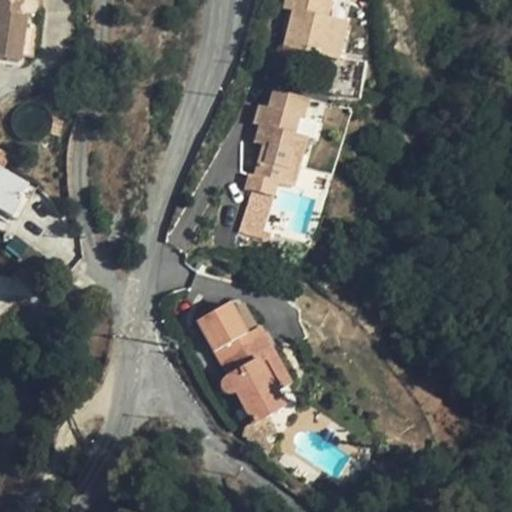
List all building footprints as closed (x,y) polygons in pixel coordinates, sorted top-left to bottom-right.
[(0,0),(0,60),(19,64),(26,17),(9,15),(10,8),(17,7),(19,7),(21,5),(22,1),(22,0),(0,0)] [(330,0),(286,0),(284,10),(288,11),(293,13),(287,38),(284,49),(336,62),(345,24),(341,23),(326,19),(330,0)] [(339,15),(343,0),(330,0),(326,19),(341,23),(342,16),(339,15)] [(287,38),(293,13),(288,11),(282,37),(287,38)] [(307,100),(274,90),(269,108),(261,105),(255,124),(259,125),(258,131),(264,132),(261,144),(264,145),(255,176),(249,175),(245,190),(274,198),(278,185),(291,188),(297,167),(303,169),(307,156),(301,154),(305,138),(315,141),(320,124),(302,120),(307,100)] [(28,185),(0,168),(0,211),(12,218),(23,198),(21,197),(28,185)] [(243,216),(228,211),(221,231),(236,235),(243,216)] [(232,374),(226,377),(224,379),(223,384),(224,387),(225,389),(228,391),(231,391),(234,390),(253,424),(282,407),(275,395),(256,361),(271,352),(258,329),(219,350),(232,374)] [(226,377),(232,374),(219,350),(213,353),(226,377)] [(256,361),(275,395),(290,386),(271,352),(256,361)]
